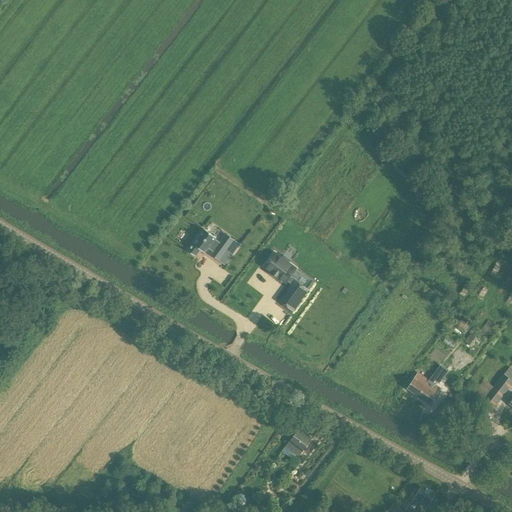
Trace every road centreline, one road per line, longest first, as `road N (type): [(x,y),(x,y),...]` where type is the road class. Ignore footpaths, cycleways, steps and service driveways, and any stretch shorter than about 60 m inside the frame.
road 1 (tertiary): [(507,511),(0,225)]
road 2 (track): [(249,511),(268,506),(334,416)]
